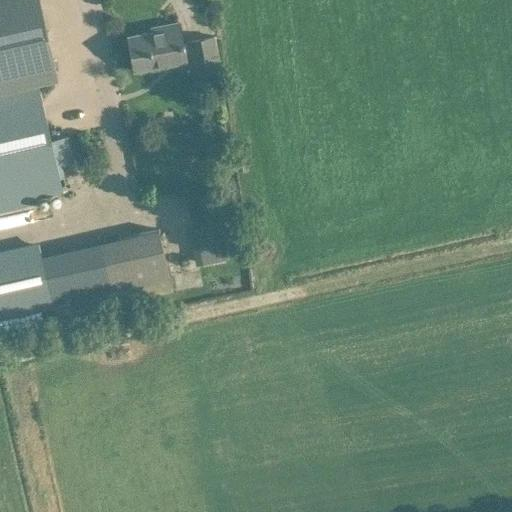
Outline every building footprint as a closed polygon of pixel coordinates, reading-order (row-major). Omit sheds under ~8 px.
[(0,0),(0,204),(43,195),(62,191),(56,166),(73,162),(67,136),(51,140),(37,84),(58,80),(39,0),(0,0)] [(162,26),(162,30),(128,36),(134,69),(186,60),(179,22),(162,26)] [(193,75),(221,69),(215,36),(187,41),(193,75)] [(170,280),(159,228),(139,232),(151,285),(170,280)] [(235,228),(205,234),(213,269),(243,263),(235,228)] [(0,317),(52,306),(37,242),(0,250),(0,317)]
